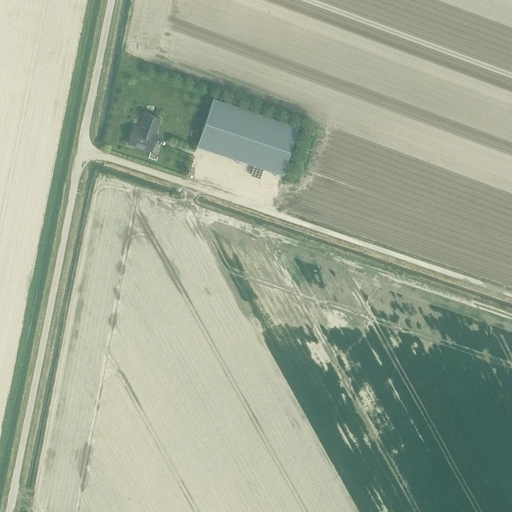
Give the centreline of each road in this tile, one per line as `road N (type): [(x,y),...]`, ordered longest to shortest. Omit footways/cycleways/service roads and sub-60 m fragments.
road 1 (unclassified): [(10,511),(110,0)]
road 2 (track): [(511,294),(81,148)]
